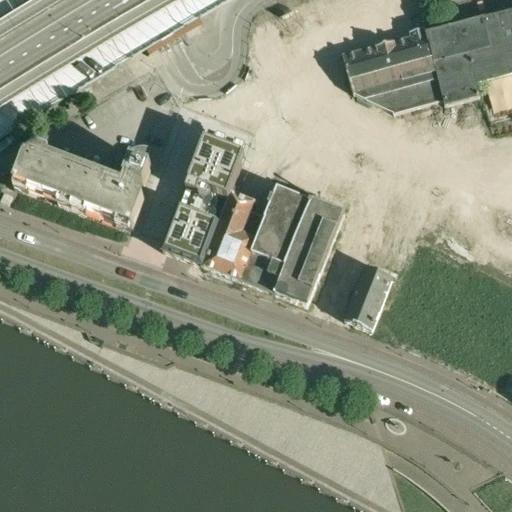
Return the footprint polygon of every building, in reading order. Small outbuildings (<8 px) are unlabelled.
[(511,13),(449,30),(456,60),(469,57),(477,88),(511,78),(511,13)] [(344,58),(342,59),(350,88),(380,104),(437,90),(441,100),(478,91),(477,89),(477,88),(469,57),(456,60),(449,30),(440,33),(426,36),(426,32),(410,36),(411,41),(401,44),(344,58)] [(205,143),(163,255),(167,257),(203,271),(203,270),(228,204),(231,195),(245,159),(212,146),(205,143)] [(26,158),(14,189),(133,234),(133,233),(144,203),(135,199),(136,193),(134,192),(135,186),(144,190),(152,170),(146,168),(152,150),(144,149),(139,149),(136,149),(131,152),(124,159),(118,174),(127,177),(125,182),(127,183),(122,195),(46,166),(49,158),(50,158),(51,156),(35,151),(34,152),(29,159),(26,158)] [(328,259),(344,217),(303,201),(277,192),(264,222),(241,285),(300,308),(307,311),(328,259)] [(241,285),(264,222),(252,217),(256,207),(232,197),(229,205),(209,256),(208,258),(204,270),(241,285)] [(436,321),(430,336),(484,359),(497,353),(504,337),(453,316),(458,305),(470,300),(456,294),(476,286),(498,296),(506,293),(511,277),(511,276),(481,263),(473,267),(462,262),(436,273),(439,282),(434,296),(421,291),(416,293),(425,316),(436,321)] [(345,326),(372,337),(394,283),(367,271),(366,271),(345,326)]
